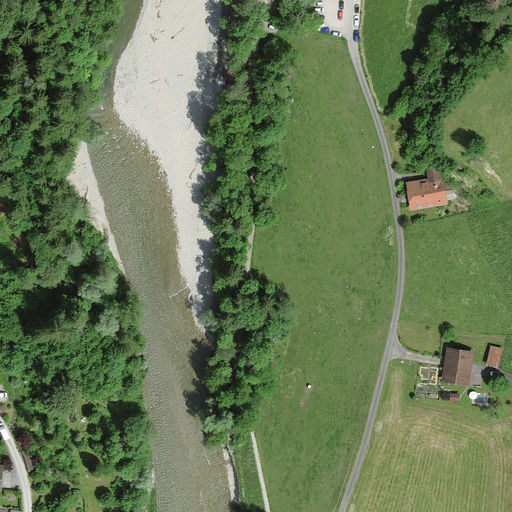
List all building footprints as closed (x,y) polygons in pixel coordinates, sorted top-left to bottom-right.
[(296,0),(286,0),(283,19),(293,21),(296,0)] [(422,128),(418,109),(405,111),(409,131),(422,128)] [(437,168),(429,169),(431,182),(410,185),(413,206),(447,200),(454,199),(451,179),(444,180),(437,168)] [(502,350),(491,348),(487,363),(498,366),(502,350)] [(471,352),(450,349),(447,364),(447,368),(440,367),(440,379),(466,383),(468,368),(471,352)]
